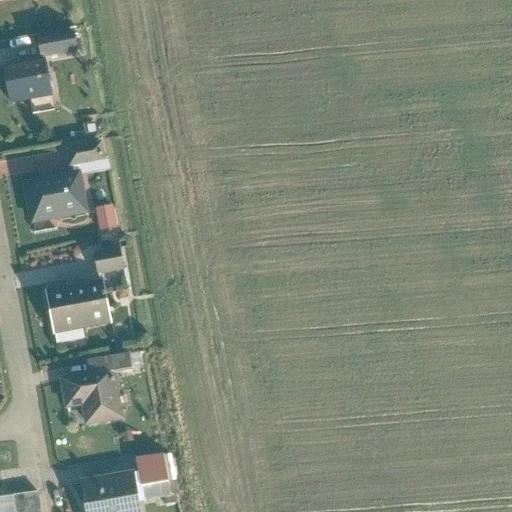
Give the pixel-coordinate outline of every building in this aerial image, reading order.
[(43,37),(48,60),(86,52),(81,29),(43,37)] [(50,90),(40,56),(0,67),(0,80),(6,103),(50,90)] [(75,174),(19,183),(26,228),(82,219),(75,174)] [(104,231),(122,228),(118,204),(100,207),(104,231)] [(103,273),(130,271),(128,239),(101,240),(103,273)] [(96,286),(38,296),(46,342),(104,332),(96,286)] [(108,372),(55,379),(59,415),(78,413),(79,428),(115,424),(108,372)] [(130,511),(126,478),(73,485),(76,511),(130,511)] [(185,511),(180,480),(149,485),(151,501),(167,499),(169,511),(185,511)]
